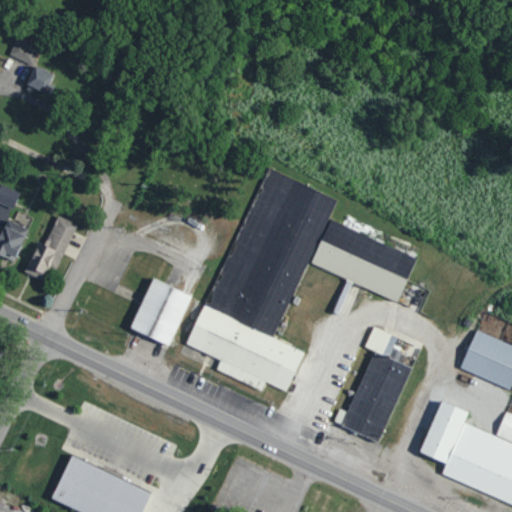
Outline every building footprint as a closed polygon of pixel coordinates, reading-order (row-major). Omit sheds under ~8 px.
[(11,55),(33,64),(39,49),(28,45),(30,39),(19,35),(11,55)] [(55,86),(50,83),(54,73),(35,65),(27,84),(51,95),(55,86)] [(191,347),(221,359),(216,371),(262,389),(265,382),(288,391),(304,350),(277,339),(335,196),(263,167),(191,347)] [(0,202),(14,208),(20,192),(1,184),(0,185),(0,202)] [(57,269),(77,223),(58,215),(45,244),(38,241),(25,272),(43,280),(49,266),(57,269)] [(29,228),(6,219),(0,234),(0,254),(15,261),(29,228)] [(311,265),(398,300),(417,256),(330,220),(311,265)] [(191,295),(152,278),(131,329),(170,345),(191,295)] [(410,366),(398,362),(402,351),(393,347),(397,336),(373,327),(365,347),(372,349),(343,427),(382,442),(410,366)] [(511,344),(475,331),(461,370),(511,388),(511,415),(505,413),(497,435),(464,423),(469,410),(440,400),(421,453),(446,462),(441,477),(511,502),(511,344)] [(51,500),(78,511),(142,511),(152,491),(71,456),(51,500)]
